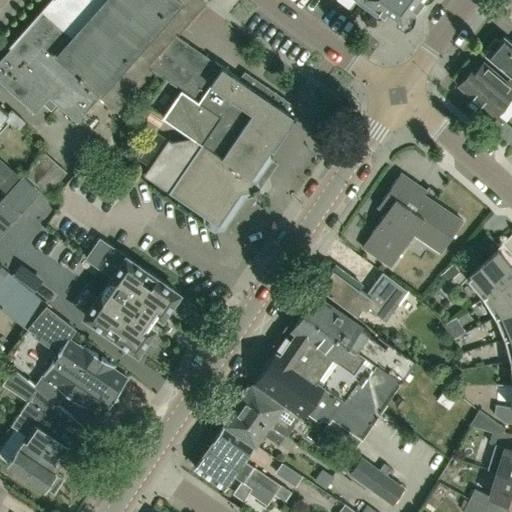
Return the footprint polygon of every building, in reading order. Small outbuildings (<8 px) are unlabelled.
[(51,0),(12,45),(13,46),(0,60),(0,78),(36,110),(50,94),(78,118),(101,92),(107,98),(106,99),(117,108),(150,71),(148,69),(146,68),(147,67),(175,35),(174,34),(178,30),(179,31),(205,1),(203,0),(51,0)] [(413,12),(421,0),(364,0),(372,5),(375,1),(397,18),(413,12)] [(189,44),(175,35),(147,67),(165,79),(166,78),(181,89),(162,117),(190,136),(189,138),(171,141),(168,139),(143,174),(204,216),(205,225),(214,231),(223,229),(232,216),(231,216),(235,213),(237,211),(240,207),(242,204),(243,200),(256,197),(261,190),(257,177),(269,160),(268,151),(292,117),(214,62),(215,61),(189,44)] [(511,42),(503,35),(491,49),(489,47),(483,54),(511,78),(511,42)] [(494,116),(511,93),(511,88),(481,62),(476,68),(473,66),(457,85),(458,86),(494,116)] [(7,113),(0,106),(0,124),(6,118),(18,129),(26,121),(11,108),(7,113)] [(498,132),(511,143),(511,125),(507,122),(498,132)] [(48,194),(66,171),(44,152),(24,175),(48,194)] [(0,186),(6,192),(18,178),(0,161),(0,186)] [(441,250),(461,220),(422,194),(425,189),(400,172),(377,207),(385,213),(414,232),(441,250)] [(0,237),(41,192),(23,176),(0,201),(0,237)] [(391,266),(414,232),(385,213),(362,246),(391,266)] [(125,257),(100,239),(87,257),(112,275),(108,280),(111,282),(108,287),(165,328),(166,326),(166,325),(166,324),(166,323),(166,322),(166,321),(165,320),(165,319),(163,318),(162,317),(180,293),(126,255),(125,257)] [(482,296),(511,274),(511,267),(496,249),(466,278),(482,296)] [(458,270),(452,263),(440,273),(446,280),(458,270)] [(320,286),(346,305),(358,313),(363,305),(375,314),(386,321),(408,291),(382,272),(367,293),(360,288),(362,284),(335,265),(332,269),(320,286)] [(3,278),(0,275),(0,306),(24,328),(44,305),(8,273),(3,278)] [(494,316),(511,307),(511,274),(482,296),(494,316)] [(165,328),(108,287),(104,291),(101,290),(84,316),(138,354),(154,329),(156,330),(157,331),(158,331),(159,331),(160,331),(162,330),(163,330),(164,329),(165,328)] [(356,350),(400,381),(403,377),(407,371),(414,361),(390,343),(387,348),(368,334),(368,332),(315,294),(314,295),(313,295),(312,295),(311,295),(310,295),(309,296),(309,297),(308,298),(308,299),(308,300),(309,300),(309,301),(310,301),(308,304),(306,304),(305,304),(304,304),(303,305),(302,306),(302,307),(302,308),(302,309),(302,310),(303,311),(302,312),(335,336),(333,339),(354,353),(356,350)] [(67,337),(70,338),(76,329),(46,305),(27,328),(36,333),(34,336),(57,352),(67,337)] [(503,338),(511,334),(511,307),(494,316),(503,338)] [(354,353),(333,339),(335,336),(302,312),(275,351),(324,385),(339,363),(344,367),(346,364),(364,377),(359,383),(355,380),(342,398),(373,420),(400,381),(356,350),(354,353)] [(509,360),(511,359),(511,334),(503,338),(509,360)] [(67,337),(57,352),(43,374),(58,384),(56,386),(86,407),(88,404),(103,414),(113,399),(118,398),(118,392),(127,377),(113,367),(114,364),(84,344),(82,347),(70,338),(67,337)] [(305,411),(324,385),(275,351),(254,380),(302,415),(305,411)] [(324,385),(305,411),(318,420),(321,416),(327,420),(342,398),(355,380),(359,383),(364,377),(346,364),(344,367),(339,363),(324,385)] [(26,379),(12,368),(1,383),(27,400),(10,426),(25,435),(7,462),(42,486),(43,485),(53,491),(63,477),(53,470),(57,464),(65,464),(69,458),(66,450),(67,448),(53,438),(70,414),(57,403),(27,378),(26,379)] [(412,375),(407,371),(403,377),(408,381),(412,375)] [(511,383),(511,406),(495,404),(494,414),(504,422),(511,422),(511,383)] [(300,417),(287,409),(251,384),(251,385),(247,384),(242,391),(244,395),(239,402),(284,434),(287,436),(300,417)] [(449,407),(458,393),(447,385),(438,399),(449,407)] [(405,400),(398,396),(394,402),(400,407),(405,400)] [(284,434),(239,402),(233,410),(230,410),(224,418),(226,421),(224,423),(254,444),(262,432),(278,443),(279,442),(291,450),(297,443),(287,436),(284,434)] [(274,492),(278,486),(242,460),(252,447),(222,426),(208,446),(274,492)] [(498,472),(511,475),(511,434),(494,429),(490,442),(496,444),(488,469),(498,472)] [(274,492),(208,446),(193,467),(223,488),(232,476),(249,488),(246,492),(265,505),(274,492)] [(350,473),(377,492),(388,476),(361,457),(350,473)] [(511,475),(498,472),(490,497),(476,489),(469,501),(492,511),(498,511),(503,501),(511,503),(511,475)] [(492,511),(469,501),(463,511),(492,511)]
